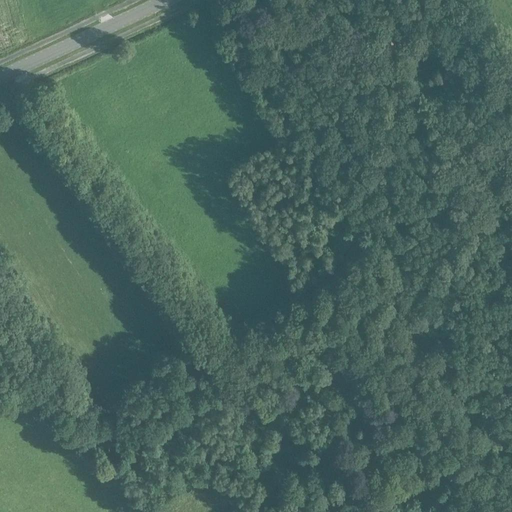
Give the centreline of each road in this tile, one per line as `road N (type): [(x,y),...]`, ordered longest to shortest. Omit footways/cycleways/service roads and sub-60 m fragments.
road 1 (track): [(19,67),(230,356)]
road 2 (track): [(230,356),(284,427),(337,458),(354,511)]
road 3 (secondary): [(0,76),(163,0)]
